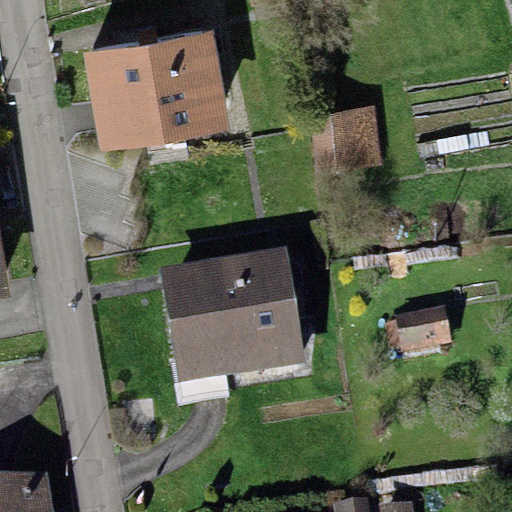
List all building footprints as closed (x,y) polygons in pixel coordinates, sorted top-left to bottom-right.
[(214,30),(81,51),(96,152),(230,132),(214,30)] [(373,106),(310,114),(317,171),(380,164),(373,106)] [(284,246),(157,266),(176,383),(302,363),(284,246)] [(442,304),(393,315),(402,351),(451,340),(442,304)] [(53,511),(47,472),(0,479),(0,511),(53,511)] [(367,511),(365,497),(333,502),(334,511),(367,511)] [(412,511),(411,499),(379,503),(380,511),(412,511)]
